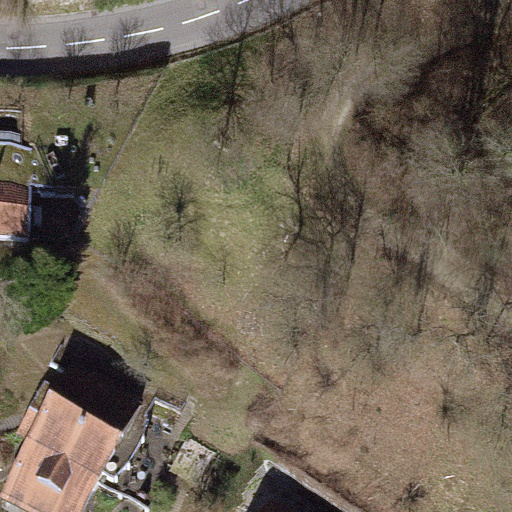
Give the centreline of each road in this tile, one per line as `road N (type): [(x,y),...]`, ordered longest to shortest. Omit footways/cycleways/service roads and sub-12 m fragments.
road 1 (track): [(511,318),(362,218),(332,178),(329,133),(348,92),(394,46),(486,0)]
road 2 (residential): [(247,0),(117,39),(0,47)]
